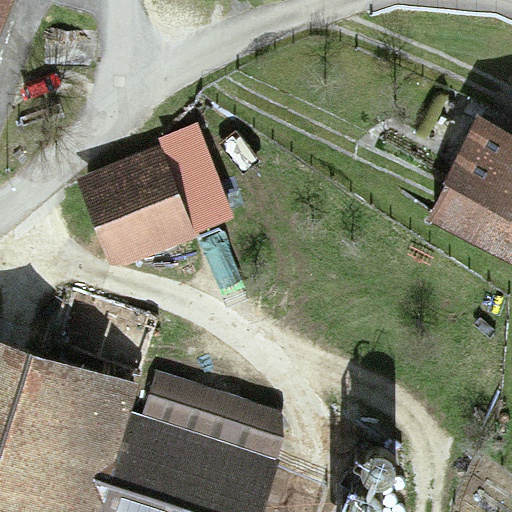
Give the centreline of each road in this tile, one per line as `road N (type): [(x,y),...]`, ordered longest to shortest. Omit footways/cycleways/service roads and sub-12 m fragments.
road 1 (unclassified): [(354,0),(211,53),(139,103)]
road 2 (unclassified): [(139,103),(0,205)]
